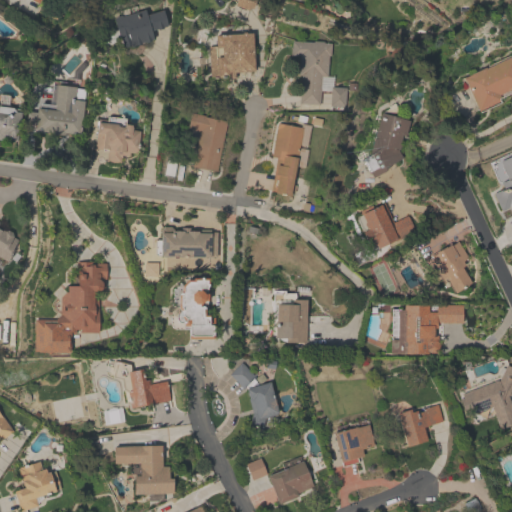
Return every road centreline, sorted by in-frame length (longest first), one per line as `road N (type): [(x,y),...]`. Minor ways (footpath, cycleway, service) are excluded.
road 1 (residential): [(0,172),(225,203),(289,223),(363,287),(346,338),(323,338)]
road 2 (residential): [(243,511),(200,425),(193,360)]
road 3 (residential): [(444,153),(511,297)]
